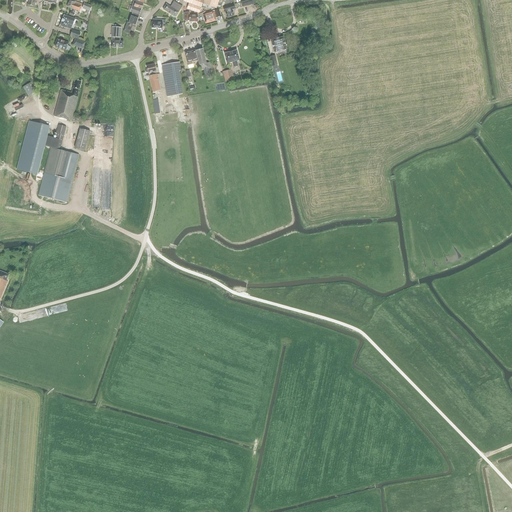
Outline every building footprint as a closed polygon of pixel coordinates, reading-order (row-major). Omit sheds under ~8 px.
[(75,1),(71,0),(69,0),(67,7),(73,9),(72,12),(71,12),(69,15),(73,16),(76,10),(79,11),(82,4),(75,2),(75,1)] [(141,9),(143,4),(142,4),(142,3),(134,0),(132,6),(141,9)] [(183,0),(183,1),(189,3),(187,9),(199,13),(199,12),(200,13),(200,11),(201,7),(202,4),(216,9),(219,0),(183,0)] [(175,17),(182,6),(174,1),(170,7),(166,4),(163,9),(175,17)] [(83,9),(89,11),(91,6),(85,3),(83,9)] [(234,15),(232,10),(235,9),(234,4),(220,9),(221,13),(225,12),(227,18),(234,15)] [(128,23),(136,25),(141,9),(132,6),(130,10),(130,12),(132,13),(131,16),(128,23)] [(216,17),(220,16),(219,9),(215,10),(215,11),(203,15),(204,17),(205,24),(216,21),(215,17),(216,17)] [(198,15),(197,15),(197,13),(194,13),(194,15),(189,15),(189,13),(184,13),(184,21),(189,21),(189,22),(198,22),(198,15)] [(72,25),(75,19),(64,15),(60,26),(69,29),(71,25),(72,25)] [(165,27),(165,20),(153,19),(153,22),(152,22),(151,28),(162,28),(162,27),(165,27)] [(134,32),(136,25),(128,23),(127,22),(124,32),(129,33),(130,30),(134,32)] [(123,48),(123,41),(120,41),(121,28),(112,27),(111,39),(111,47),(123,48)] [(78,39),(80,33),(72,30),(70,36),(78,39)] [(274,53),(286,49),(283,37),(271,40),(274,53)] [(68,43),(57,39),(54,46),(66,50),(66,49),(69,50),(70,46),(67,45),(68,43)] [(85,43),(75,39),(72,45),(83,49),(85,43)] [(195,51),(198,61),(199,65),(200,69),(198,69),(199,71),(204,70),(206,80),(211,78),(209,71),(213,70),(212,67),(211,62),(206,63),(203,49),(195,51)] [(194,62),(198,61),(195,51),(195,50),(185,53),(187,63),(188,63),(188,65),(194,64),(194,62)] [(227,63),(232,62),(233,65),(233,67),(238,66),(237,61),(239,60),(237,50),(224,53),(227,63)] [(179,71),(181,71),(179,62),(162,65),(167,96),(182,94),(179,71)] [(152,92),(161,90),(157,74),(156,74),(156,71),(154,64),(146,66),(148,73),(149,72),(150,76),(149,76),(152,92)] [(223,72),(224,78),(223,78),(223,79),(224,83),(225,84),(229,83),(229,81),(233,80),(231,70),(223,72)] [(79,90),(81,81),(75,80),(71,93),(61,90),(59,98),(54,116),(59,118),(59,119),(76,123),(77,118),(73,117),(78,98),(77,98),(78,94),(77,94),(79,90)] [(28,96),(37,91),(32,82),(23,87),(28,96)] [(49,126),(30,121),(17,170),(37,175),(49,126)] [(53,148),(51,148),(39,195),(66,202),(79,155),(60,150),(64,134),(66,127),(58,125),(56,132),(57,133),(53,148)] [(80,129),(75,148),(84,151),(90,131),(80,129)] [(0,298),(8,281),(6,281),(8,274),(0,271),(0,298)]
